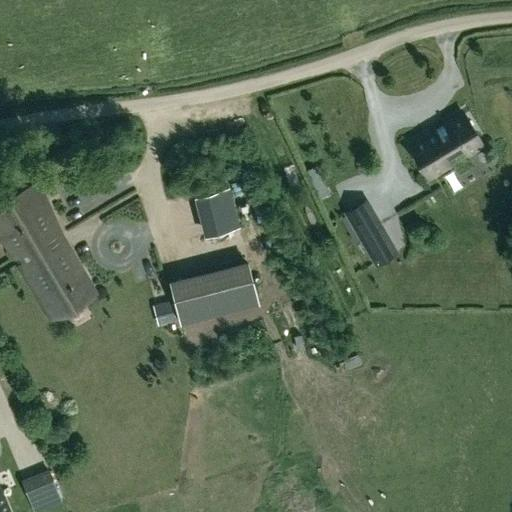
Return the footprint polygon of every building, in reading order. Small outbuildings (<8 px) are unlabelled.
[(285,135),(293,130),(280,107),(272,112),(285,135)] [(481,143),(463,113),(410,145),(428,175),(481,143)] [(0,200),(0,241),(13,259),(63,232),(39,178),(0,200)] [(227,186),(195,195),(205,234),(238,225),(227,186)] [(76,218),(84,237),(104,229),(97,210),(76,218)] [(368,251),(386,240),(371,214),(352,225),(368,251)] [(98,293),(63,232),(13,259),(50,321),(98,293)] [(249,265),(171,284),(181,323),(259,304),(249,265)] [(40,464),(39,486),(58,487),(59,465),(40,464)] [(271,473),(258,474),(259,501),(272,500),(271,473)]
